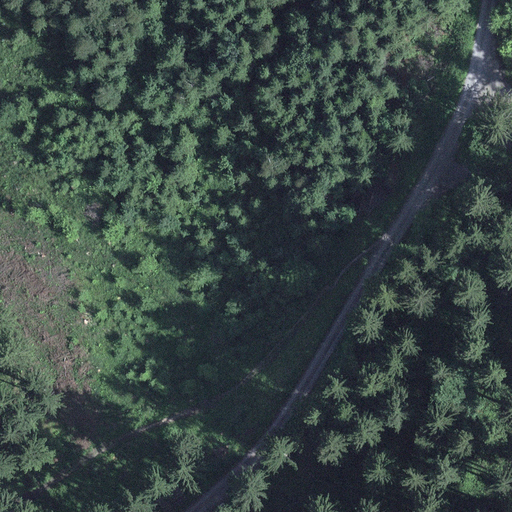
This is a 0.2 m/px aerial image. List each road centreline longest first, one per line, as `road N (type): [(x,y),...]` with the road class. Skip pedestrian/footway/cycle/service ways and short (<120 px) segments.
road 1 (track): [(425,197),(285,420),(210,511)]
road 2 (track): [(491,0),(442,168),(511,128)]
